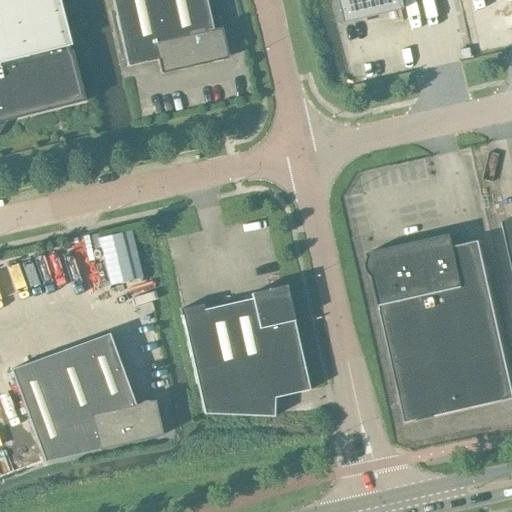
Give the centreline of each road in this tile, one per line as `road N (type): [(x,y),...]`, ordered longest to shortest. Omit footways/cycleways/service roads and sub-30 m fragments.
road 1 (unclassified): [(382,507),(296,154)]
road 2 (unclassified): [(296,154),(0,219)]
road 3 (unclassified): [(511,108),(296,154)]
road 4 (unclassified): [(296,154),(262,0)]
road 5 (unclassified): [(382,507),(511,481)]
